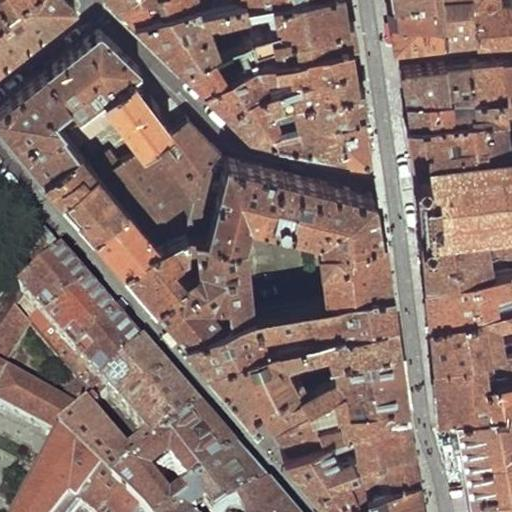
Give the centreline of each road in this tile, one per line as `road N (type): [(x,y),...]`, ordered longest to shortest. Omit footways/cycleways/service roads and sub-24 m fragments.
road 1 (residential): [(308,511),(0,146)]
road 2 (residential): [(391,171),(330,165),(237,140),(96,9)]
road 3 (residential): [(0,84),(96,9)]
